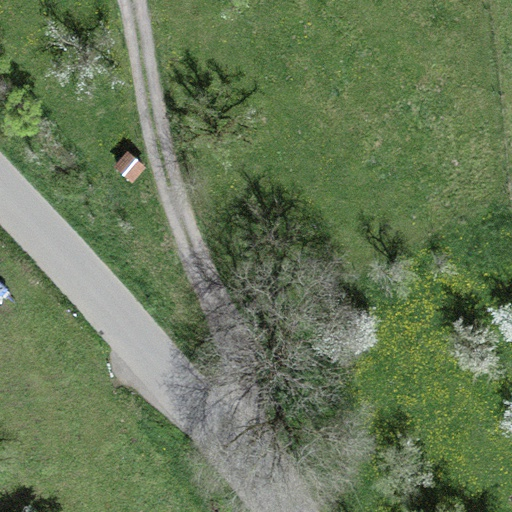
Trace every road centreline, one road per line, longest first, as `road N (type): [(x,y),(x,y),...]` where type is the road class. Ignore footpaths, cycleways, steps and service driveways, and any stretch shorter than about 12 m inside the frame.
road 1 (track): [(129,0),(160,157),(240,383),(235,454)]
road 2 (unclassified): [(0,188),(278,511)]
